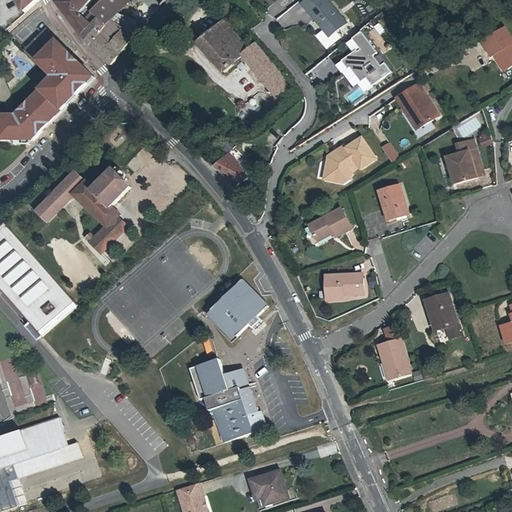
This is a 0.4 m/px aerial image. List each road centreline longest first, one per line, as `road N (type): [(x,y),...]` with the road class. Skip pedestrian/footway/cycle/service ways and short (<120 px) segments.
road 1 (residential): [(315,353),(354,331),(489,206),(511,227)]
road 2 (residential): [(257,247),(221,195),(112,82)]
road 3 (track): [(511,360),(339,409)]
road 4 (residential): [(385,511),(315,353)]
road 5 (residential): [(279,170),(419,76)]
road 6 (tertiary): [(112,82),(0,196)]
road 7 (residential): [(279,170),(312,115),(313,94),(267,37)]
road 8 (residential): [(315,353),(257,247)]
